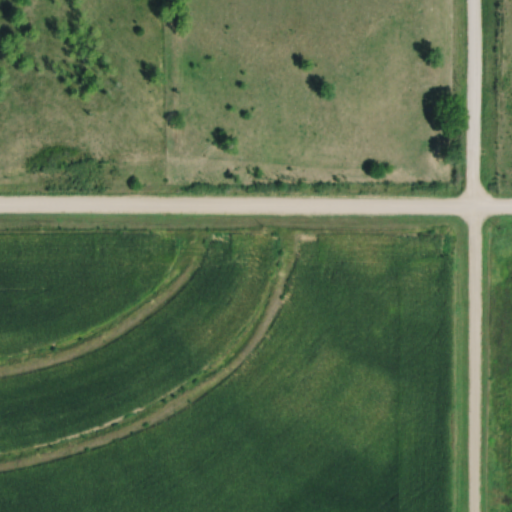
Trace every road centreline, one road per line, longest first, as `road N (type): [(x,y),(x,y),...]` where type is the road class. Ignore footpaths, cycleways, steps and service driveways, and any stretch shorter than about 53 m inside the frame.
road 1 (residential): [(471,511),(473,0)]
road 2 (residential): [(0,210),(511,211)]
